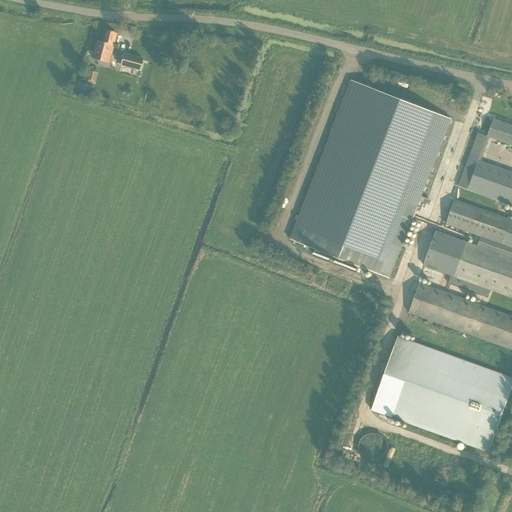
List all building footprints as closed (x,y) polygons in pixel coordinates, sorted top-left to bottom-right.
[(116,33),(106,30),(103,43),(96,41),(92,58),(109,62),(111,52),(113,47),(116,33)] [(142,58),(124,53),(121,65),(139,70),(142,58)] [(97,73),(88,71),(85,83),(94,85),(97,73)] [(451,119),(351,80),(289,239),(389,278),(451,119)] [(511,125),(493,119),(487,137),(489,137),(511,145),(511,125)] [(487,137),(478,133),(469,157),(480,161),(489,137),(487,137)] [(511,172),(480,161),(469,157),(459,186),(511,205),(511,172)] [(511,220),(455,199),(446,224),(480,236),(476,246),(437,232),(425,266),(454,276),(452,282),(488,295),(490,289),(511,297),(511,220)] [(511,349),(511,316),(419,283),(409,312),(511,349)] [(511,385),(511,377),(397,336),(371,410),(488,452),(511,385)]
